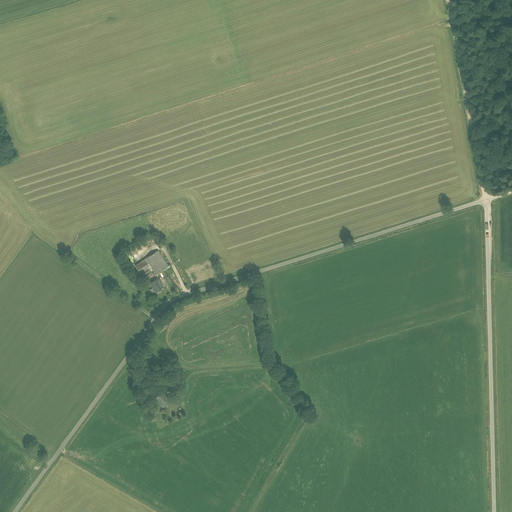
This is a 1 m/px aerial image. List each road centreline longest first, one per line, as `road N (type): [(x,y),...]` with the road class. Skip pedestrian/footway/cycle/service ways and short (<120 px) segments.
road 1 (unclassified): [(15,511),(166,303),(485,199)]
road 2 (unclassified): [(493,511),(485,199)]
road 3 (track): [(447,0),(485,199),(511,191)]
